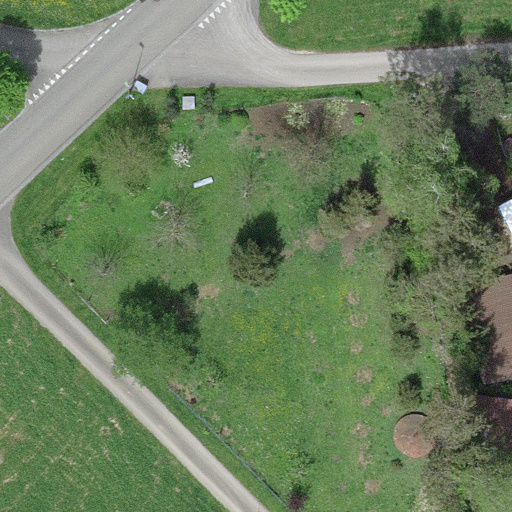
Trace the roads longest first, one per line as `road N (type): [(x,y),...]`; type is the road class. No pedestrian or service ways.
road 1 (residential): [(118,58),(307,68),(511,52)]
road 2 (track): [(243,511),(0,266)]
road 3 (tertiary): [(118,58),(0,171)]
